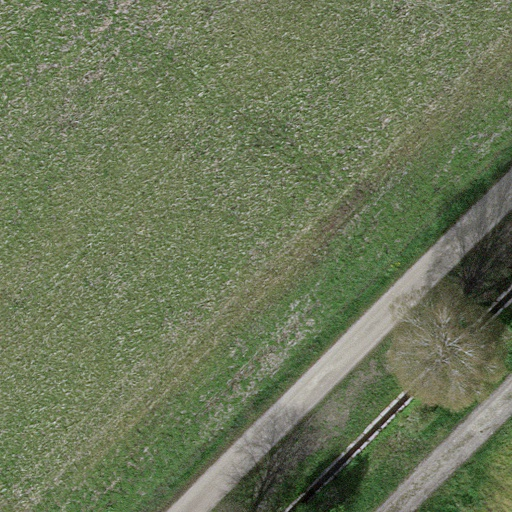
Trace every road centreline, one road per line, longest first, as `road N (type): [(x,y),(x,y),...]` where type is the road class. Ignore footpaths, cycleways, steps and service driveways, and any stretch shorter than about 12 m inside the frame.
road 1 (track): [(180,511),(511,170)]
road 2 (track): [(511,419),(416,511)]
